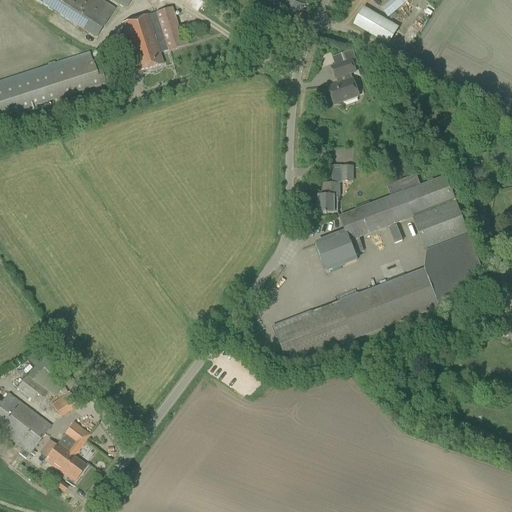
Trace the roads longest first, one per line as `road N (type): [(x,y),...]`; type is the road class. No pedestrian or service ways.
road 1 (unclassified): [(85,511),(282,245),(296,74)]
road 2 (unclassified): [(296,74),(252,64),(0,146)]
road 3 (track): [(274,67),(174,0)]
